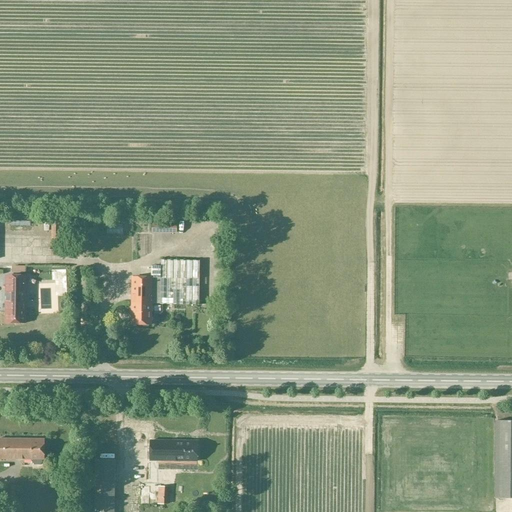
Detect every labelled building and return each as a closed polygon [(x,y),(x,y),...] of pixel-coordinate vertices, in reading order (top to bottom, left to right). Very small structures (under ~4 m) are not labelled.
[(63,246),(63,221),(52,221),(51,246),(63,246)] [(152,222),(151,233),(176,233),(177,223),(152,222)] [(199,235),(194,244),(202,249),(207,239),(199,235)] [(199,305),(199,261),(160,261),(160,267),(151,267),(151,278),(132,278),(131,325),(151,325),(152,304),(160,304),(160,305),(199,305)] [(26,323),(26,276),(6,276),(6,323),(26,323)] [(511,420),(496,421),(495,498),(511,498),(511,420)] [(42,460),(44,460),(44,440),(0,439),(0,459),(32,460),(32,463),(34,465),(40,465),(42,463),(42,460)] [(150,461),(197,462),(197,442),(150,441),(150,461)] [(113,511),(114,461),(96,460),(94,511),(113,511)] [(16,496),(17,485),(6,485),(6,503),(16,503),(16,496)] [(168,505),(169,487),(158,487),(157,504),(168,505)]
